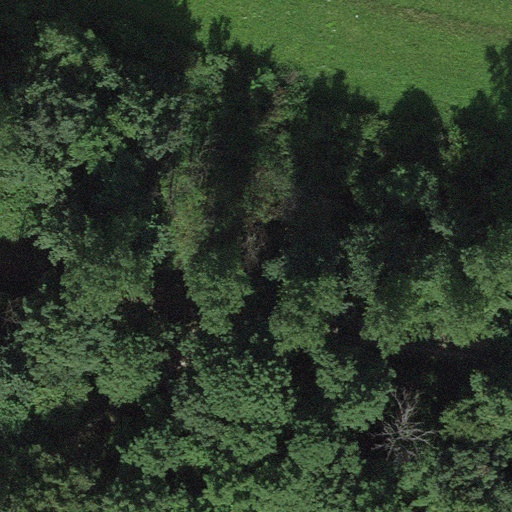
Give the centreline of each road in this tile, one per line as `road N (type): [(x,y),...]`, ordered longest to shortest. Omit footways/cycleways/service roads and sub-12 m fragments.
road 1 (track): [(0,488),(233,317),(511,359)]
road 2 (track): [(233,317),(0,270)]
